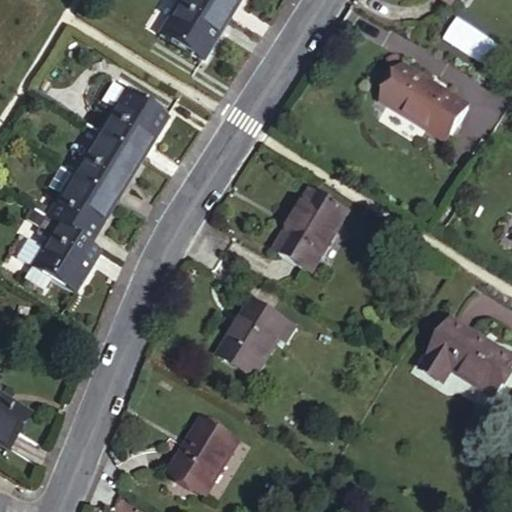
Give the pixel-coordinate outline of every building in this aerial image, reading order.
[(203,63),(228,20),(196,0),(182,0),(160,37),(203,63)] [(196,0),(228,20),(239,0),(196,0)] [(409,69),(386,105),(449,144),(471,108),(409,69)] [(100,133),(143,160),(169,117),(126,91),(100,133)] [(100,133),(74,177),(117,203),(143,160),(100,133)] [(74,177),(49,219),(59,226),(91,245),(117,203),(74,177)] [(311,192),(275,252),(307,272),(343,212),(311,192)] [(77,295),(102,253),(91,245),(59,226),(33,268),(77,295)] [(296,329),(252,302),(218,358),(255,381),(280,341),(287,345),(296,329)] [(511,370),(511,358),(453,322),(424,372),(445,386),(452,374),(495,399),(511,370)] [(0,447),(11,454),(32,420),(0,400),(0,447)] [(249,445),(216,425),(183,478),(216,498),(249,445)]
